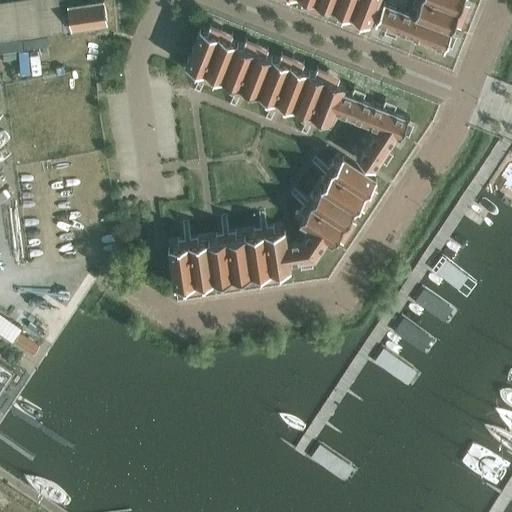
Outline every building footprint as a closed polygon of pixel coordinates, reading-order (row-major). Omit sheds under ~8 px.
[(315,0),(371,22),(379,0),(315,0)] [(385,1),(377,21),(445,48),(464,0),(421,0),(420,3),(416,13),(410,11),(406,9),(385,1)] [(105,1),(69,6),(72,30),(108,24),(105,1)] [(201,27),(186,64),(198,68),(202,70),(244,86),(249,88),(280,101),(284,102),(315,114),(320,116),(332,121),(336,110),(341,113),(346,114),(372,125),(377,127),(365,145),(362,149),(357,156),(376,168),(390,146),(398,135),(402,137),(410,116),(344,89),(346,84),(201,27)] [(182,244),(170,246),(175,285),(292,268),(291,262),(316,258),(329,239),(334,243),(345,225),(377,176),(344,155),(331,174),(329,178),(310,206),(307,210),(301,220),(310,227),(303,237),(298,238),(288,240),(286,228),(263,232),(258,233),(225,238),(220,238),(186,243),(182,244)] [(21,333),(14,343),(34,356),(40,346),(21,333)] [(0,392),(15,371),(0,360),(0,392)]
